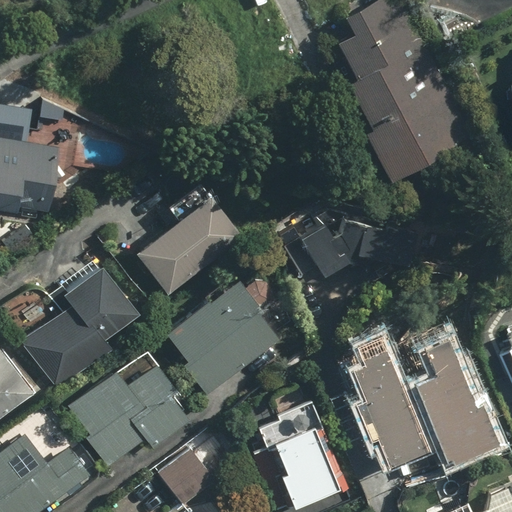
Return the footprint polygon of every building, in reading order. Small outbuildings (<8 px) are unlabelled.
[(340,79),(362,124),(354,128),(376,175),(469,131),(404,0),(371,0),(338,16),(345,32),(331,39),(349,75),(340,79)] [(54,141),(0,132),(0,202),(43,210),(54,141)] [(235,236),(202,193),(127,250),(160,294),(235,236)] [(335,214),(332,228),(321,234),(310,213),(286,226),(310,271),(334,258),(332,247),(400,259),(407,229),(335,214)] [(105,344),(97,334),(128,308),(91,264),(55,293),(62,300),(15,339),(53,386),(105,344)] [(173,359),(200,393),(275,334),(229,277),(158,332),(177,357),(173,359)] [(423,443),(374,321),(327,340),(376,462),(423,443)] [(400,347),(412,375),(403,379),(436,455),(444,451),(447,457),(489,440),(441,329),(400,347)] [(0,413),(26,393),(0,359),(0,413)] [(166,385),(146,360),(121,381),(111,368),(65,406),(84,429),(78,433),(103,463),(107,460),(108,462),(141,436),(150,447),(184,420),(160,390),(166,385)] [(341,481),(317,425),(247,455),(271,511),(341,481)] [(28,511),(82,469),(62,445),(42,461),(17,430),(0,444),(0,511),(28,511)] [(210,480),(184,443),(151,466),(177,503),(210,480)]
